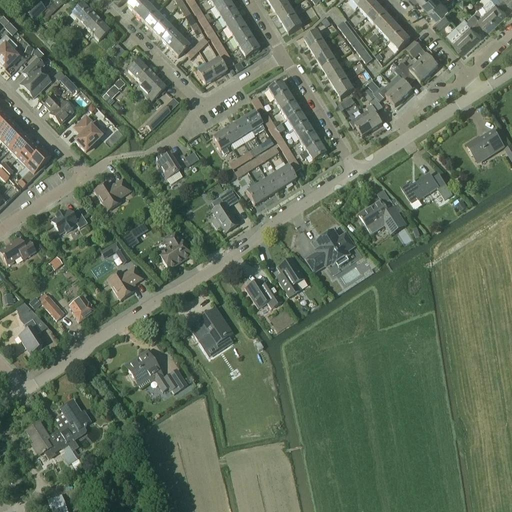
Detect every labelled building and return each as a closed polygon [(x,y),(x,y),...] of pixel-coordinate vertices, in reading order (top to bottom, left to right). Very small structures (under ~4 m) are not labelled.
[(54,5),(51,8),(56,12),(61,7),(60,5),(66,0),(58,0),(53,5),(54,5)] [(135,0),(127,9),(136,17),(147,6),(140,0),(135,0)] [(183,0),(190,9),(196,6),(192,0),(183,0)] [(227,1),(226,0),(208,0),(213,9),(227,1)] [(280,0),(270,7),(276,16),(290,8),(284,0),(280,0)] [(359,10),(370,0),(352,0),(351,1),(359,10)] [(378,8),(371,0),(370,0),(359,10),(367,19),(378,8)] [(420,0),(428,9),(437,0),(420,0)] [(440,0),(437,0),(428,9),(436,18),(447,7),(440,0)] [(493,0),(495,2),(486,10),(497,22),(506,13),(500,7),(504,4),(500,0),(493,0)] [(36,1),(24,13),(34,23),(46,11),(36,1)] [(233,11),(227,1),(213,9),(220,19),(233,11)] [(183,5),(177,8),(184,19),(189,16),(183,5)] [(72,16),(85,30),(95,20),(82,6),(72,16)] [(136,17),(144,26),(155,14),(147,6),(136,17)] [(190,9),(196,20),(202,16),(196,6),(190,9)] [(276,16),(282,26),(296,18),(290,8),(276,16)] [(386,17),(378,8),(367,19),(375,27),(386,17)] [(470,17),(479,27),(483,23),(489,29),(497,22),(486,10),(481,14),(477,10),(474,13),(470,17)] [(239,21),(233,11),(220,19),(226,29),(239,21)] [(155,14),(144,26),(152,34),(164,23),(155,14)] [(449,20),(445,15),(437,23),(441,28),(449,20)] [(184,19),(190,29),(196,26),(189,16),(184,19)] [(196,20),(202,30),(208,26),(202,16),(196,20)] [(394,25),(386,17),(375,27),(382,36),(394,25)] [(476,30),(479,27),(470,17),(466,20),(464,18),(456,27),(472,45),(481,36),(476,30)] [(296,18),(282,26),(288,36),(302,28),(296,18)] [(109,33),(95,20),(85,30),(99,43),(109,33)] [(246,31),(239,21),(226,29),(232,39),(246,31)] [(152,34),(161,43),(172,31),(164,23),(152,34)] [(337,28),(339,31),(346,26),(343,23),(337,28)] [(402,34),(394,25),(382,36),(390,44),(402,34)] [(190,29),(195,37),(201,34),(196,26),(190,29)] [(202,30),(209,40),(215,36),(208,26),(202,30)] [(348,30),(346,26),(339,31),(342,35),(348,30)] [(463,53),(472,45),(456,27),(447,35),(463,53)] [(351,33),(348,30),(342,35),(344,38),(351,33)] [(180,40),(172,31),(161,43),(169,51),(180,40)] [(252,41),(246,31),(232,39),(238,49),(252,41)] [(304,41),(310,51),(324,43),(318,33),(304,41)] [(344,38),(347,41),(353,36),(351,33),(344,38)] [(410,42),(402,34),(390,44),(398,53),(410,42)] [(209,40),(215,50),(221,46),(215,36),(209,40)] [(356,39),(353,36),(347,41),(349,44),(356,39)] [(12,67),(20,60),(13,52),(11,54),(4,47),(9,42),(5,38),(0,42),(0,68),(4,72),(11,65),(12,67)] [(356,39),(349,44),(352,47),(358,42),(356,39)] [(189,48),(180,40),(169,51),(177,60),(189,48)] [(203,41),(194,49),(199,54),(207,46),(203,41)] [(258,51),(252,41),(238,49),(245,60),(258,51)] [(361,45),(358,42),(352,47),(354,50),(361,45)] [(310,51),(316,61),(330,53),(324,43),(310,51)] [(414,53),(419,49),(414,44),(406,51),(414,61),(418,57),(414,53)] [(356,54),(363,49),(361,45),(354,50),(356,54)] [(109,53),(113,58),(121,50),(117,46),(109,53)] [(215,50),(221,60),(227,56),(221,46),(215,50)] [(194,49),(185,57),(190,62),(199,54),(194,49)] [(365,52),(363,49),(356,54),(359,57),(365,52)] [(113,58),(117,62),(125,54),(121,50),(113,58)] [(368,55),(365,52),(359,57),(361,60),(368,55)] [(316,61),(322,71),(336,62),(330,53),(316,61)] [(418,65),(428,77),(437,69),(423,53),(418,57),(422,62),(418,65)] [(368,55),(361,60),(364,63),(370,58),(368,55)] [(227,56),(221,60),(228,71),(230,69),(234,67),(227,56)] [(373,61),(370,58),(364,63),(366,66),(373,61)] [(49,84),(38,73),(42,68),(35,61),(21,75),(26,80),(19,87),(32,101),(49,84)] [(216,81),(226,74),(218,61),(207,67),(216,81)] [(322,71),(328,81),(342,72),(336,62),(322,71)] [(128,73),(141,87),(152,76),(147,71),(148,70),(146,68),(144,69),(139,63),(128,73)] [(410,82),(414,79),(420,85),(428,77),(418,65),(412,70),(409,67),(407,69),(403,64),(398,68),(402,73),(410,82)] [(216,81),(207,67),(197,74),(205,87),(216,81)] [(328,81),(334,90),(348,82),(342,72),(328,81)] [(395,81),(390,85),(403,100),(412,92),(407,85),(410,82),(402,73),(401,75),(399,76),(399,77),(395,81)] [(165,90),(159,84),(160,82),(158,80),(157,81),(152,76),(141,87),(137,91),(150,104),(165,90)] [(348,82),(334,90),(340,101),(354,92),(348,82)] [(274,102),(287,94),(280,83),(267,92),(274,102)] [(383,88),(372,97),(375,101),(378,105),(384,101),(386,99),(394,108),(403,100),(390,85),(385,90),(383,88)] [(119,94),(114,88),(102,99),(105,103),(109,99),(111,102),(119,94)] [(274,102),(280,113),(294,104),(287,94),(274,102)] [(52,98),(43,107),(51,115),(48,117),(59,128),(72,115),(62,104),(60,106),(52,98)] [(263,109),(257,100),(250,104),(256,113),(263,109)] [(367,111),(368,113),(362,116),(372,132),(382,126),(375,115),(377,114),(382,110),(378,105),(375,101),(370,105),(372,107),(367,111)] [(294,104),(280,113),(286,122),(300,114),(294,104)] [(343,105),(338,108),(342,113),(346,110),(343,105)] [(146,127),(151,132),(170,114),(164,109),(146,127)] [(256,113),(263,123),(269,120),(263,109),(256,113)] [(5,117),(1,113),(0,113),(0,129),(9,121),(8,120),(7,122),(4,119),(5,117)] [(253,114),(243,120),(251,134),(254,138),(264,132),(253,114)] [(306,124),(300,114),(286,122),(293,133),(306,124)] [(362,116),(352,123),(350,125),(354,131),(356,130),(362,139),(372,132),(362,116)] [(99,130),(94,125),(93,126),(85,119),(73,130),(81,138),(75,144),(85,154),(90,149),(91,149),(95,145),(95,144),(100,139),(95,134),(99,130)] [(251,134),(243,120),(232,127),(241,140),(251,134)] [(269,120),(263,123),(269,133),(275,130),(269,120)] [(9,121),(0,129),(0,143),(1,145),(17,129),(12,124),(11,126),(8,122),(9,121)] [(306,124),(293,133),(299,143),(312,134),(306,124)] [(241,140),(232,127),(222,133),(230,146),(241,140)] [(21,133),(17,129),(1,145),(9,153),(25,137),(24,137),(23,138),(20,135),(21,133)] [(281,140),(275,130),(269,133),(275,144),(281,140)] [(230,146),(222,133),(211,139),(220,153),(221,152),(223,157),(228,155),(225,150),(230,146)] [(319,145),(312,134),(299,143),(306,153),(319,145)] [(478,140),(466,148),(478,166),(503,149),(494,134),(480,143),(478,140)] [(25,137),(9,153),(17,161),(33,145),(28,140),(27,142),(23,139),(25,137)] [(288,150),(281,140),(275,144),(282,154),(288,150)] [(263,153),(272,148),(269,141),(260,147),(263,153)] [(33,145),(17,161),(25,169),(36,158),(39,155),(39,154),(36,151),(37,150),(33,145)] [(325,155),(319,145),(306,153),(298,158),(302,163),(309,158),(312,163),(325,155)] [(253,160),(263,153),(260,147),(249,154),(253,160)] [(268,162),(278,156),(275,150),(265,156),(268,162)] [(294,160),(288,150),(282,154),(288,164),(294,160)] [(30,174),(20,183),(25,188),(45,169),(43,167),(50,161),(41,152),(39,154),(39,155),(36,158),(25,169),(30,174)] [(253,160),(249,154),(239,160),(243,166),(253,160)] [(183,156),(178,159),(175,155),(170,159),(168,157),(156,165),(166,181),(179,173),(177,171),(182,167),(184,170),(190,167),(183,156)] [(258,168),(268,162),(265,156),(255,162),(258,168)] [(232,173),(243,166),(239,160),(229,167),(232,173)] [(301,171),(294,160),(288,164),(295,175),(301,171)] [(248,174),(258,168),(255,162),(244,168),(248,174)] [(237,181),(248,174),(244,168),(233,175),(237,181)] [(285,188),(295,182),(287,168),(276,175),(285,188)] [(8,170),(4,173),(9,178),(12,175),(8,170)] [(9,181),(0,172),(0,179),(5,185),(9,181)] [(285,188),(276,175),(266,181),(275,195),(285,188)] [(418,203),(437,191),(438,192),(446,187),(438,176),(432,180),(430,176),(412,187),(410,184),(401,190),(414,211),(421,207),(418,203)] [(275,195),(266,181),(256,187),(265,201),(275,195)] [(118,201),(130,194),(122,182),(110,189),(107,184),(94,193),(107,213),(120,205),(118,201)] [(265,201),(256,187),(254,184),(249,187),(251,191),(246,194),(254,207),(265,201)] [(446,187),(438,192),(444,203),(452,198),(446,187)] [(0,212),(17,195),(13,191),(11,189),(0,200),(0,212)] [(211,213),(216,221),(212,223),(212,225),(215,231),(217,231),(221,228),(225,235),(238,227),(227,210),(238,203),(230,191),(218,199),(223,205),(211,213)] [(404,224),(391,204),(384,208),(381,204),(373,209),(374,210),(360,219),(372,237),(389,226),(393,232),(404,224)] [(79,231),(87,226),(77,211),(70,215),(68,212),(51,223),(59,236),(64,233),(66,235),(72,231),(71,229),(76,226),(79,231)] [(137,240),(149,233),(145,225),(125,236),(132,249),(140,245),(137,240)] [(325,266),(326,268),(331,265),(334,268),(349,258),(346,253),(353,248),(345,237),(338,242),(333,233),(318,243),(322,249),(316,252),(317,254),(305,262),(313,274),(325,266)] [(168,272),(190,258),(180,243),(175,236),(165,242),(170,249),(159,257),(168,272)] [(23,261),(35,253),(28,242),(22,246),(19,241),(0,253),(0,256),(7,267),(7,266),(10,268),(14,265),(14,262),(21,258),(23,261)] [(102,252),(106,262),(113,259),(119,271),(128,267),(118,245),(102,252)] [(281,278),(275,281),(287,300),(298,293),(294,287),(303,281),(290,261),(276,270),(281,278)] [(345,285),(361,275),(356,267),(340,277),(345,285)] [(130,289),(142,281),(134,270),(123,277),(121,274),(107,282),(120,303),(133,294),(130,289)] [(270,311),(281,304),(268,285),(263,289),(258,282),(244,291),(257,311),(266,305),(270,311)] [(82,299),(68,309),(73,316),(72,316),(78,325),(79,325),(94,315),(88,306),(87,306),(83,300),(82,299)] [(56,307),(48,314),(56,323),(64,316),(56,307)] [(214,312),(188,329),(198,345),(203,353),(222,340),(223,341),(228,338),(229,339),(231,337),(214,312)] [(42,349),(35,338),(40,335),(32,323),(27,326),(24,328),(26,333),(18,339),(30,357),(42,349)] [(163,380),(159,374),(149,358),(143,362),(141,360),(126,370),(138,388),(147,382),(150,386),(155,383),(162,395),(168,391),(170,394),(172,393),(173,397),(179,393),(186,388),(176,372),(163,380)] [(59,433),(75,459),(77,458),(74,452),(78,449),(73,442),(81,437),(78,432),(90,425),(83,414),(81,415),(73,403),(60,411),(70,427),(66,430),(65,429),(59,433)] [(38,458),(44,454),(49,462),(56,457),(54,455),(61,451),(62,452),(64,455),(61,457),(67,467),(72,464),(71,462),(75,459),(59,433),(48,439),(39,425),(26,433),(33,445),(31,447),(38,458)] [(83,484),(87,496),(103,491),(98,478),(83,484)] [(65,511),(62,498),(48,502),(51,511),(65,511)]
